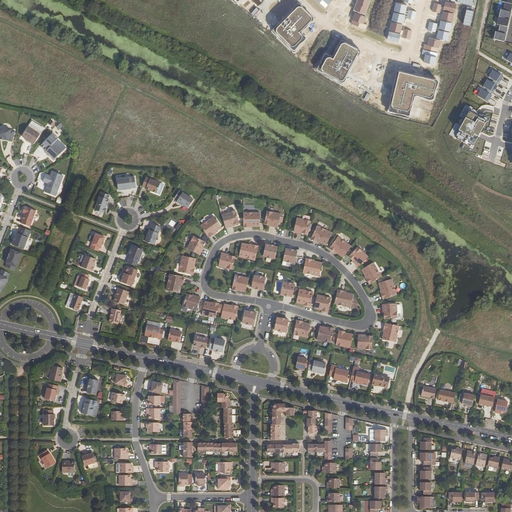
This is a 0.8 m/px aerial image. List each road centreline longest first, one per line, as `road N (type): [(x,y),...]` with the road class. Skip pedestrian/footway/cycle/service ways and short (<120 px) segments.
road 1 (residential): [(268,306),(351,325),(368,320),(355,284),(316,250),(246,234),(215,248),(204,278),(208,293),(255,301)]
road 2 (track): [(488,0),(476,70),(445,138),(449,150),(476,159)]
road 3 (residential): [(145,357),(135,443),(154,497)]
road 4 (residential): [(84,343),(127,219)]
road 5 (residential): [(268,384),(396,413)]
